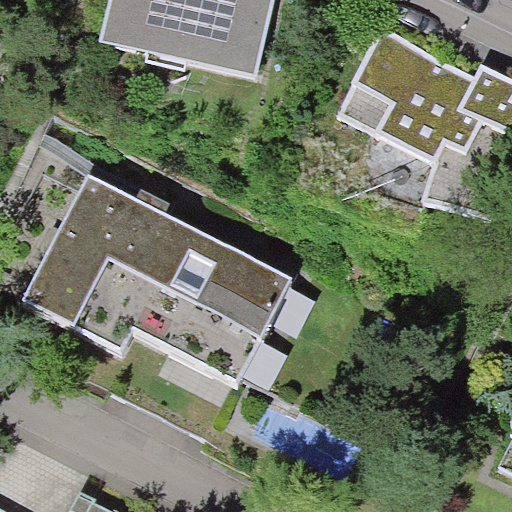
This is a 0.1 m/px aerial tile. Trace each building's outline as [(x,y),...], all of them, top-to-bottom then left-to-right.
[(111,0),(102,40),(254,76),(271,0),(111,0)] [(0,82),(21,37),(0,27),(0,82)] [(370,186),(488,229),(511,163),(511,87),(379,39),(345,129),(385,144),(370,186)] [(231,390),(287,277),(87,179),(18,319),(116,367),(130,341),(231,390)] [(511,511),(511,428),(493,468),(511,477),(511,511)] [(0,511),(89,511),(0,471),(0,511)]
